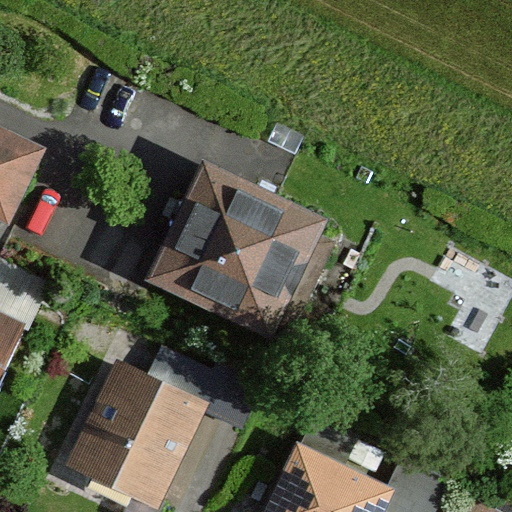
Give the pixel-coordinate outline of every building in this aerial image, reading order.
[(0,214),(11,220),(45,147),(0,126),(0,214)] [(275,325),(326,220),(211,165),(160,269),(275,325)] [(0,383),(29,327),(0,311),(0,383)] [(159,502),(208,403),(119,359),(70,458),(159,502)] [(383,511),(395,487),(303,443),(268,511),(383,511)]
